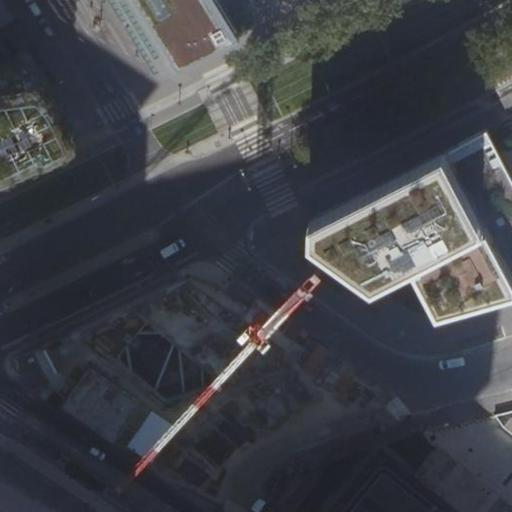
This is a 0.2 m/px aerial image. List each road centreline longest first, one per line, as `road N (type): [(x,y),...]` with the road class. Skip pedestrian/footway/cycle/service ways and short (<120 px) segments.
road 1 (primary): [(511,15),(167,193)]
road 2 (primary): [(205,228),(511,63)]
road 3 (secondary): [(441,391),(371,363),(205,228)]
road 4 (secondary): [(441,391),(275,446),(243,481),(237,511)]
road 5 (primary): [(0,333),(205,228)]
road 6 (residential): [(167,193),(52,0)]
road 7 (secondary): [(0,389),(171,511)]
road 8 (primary): [(167,193),(0,279)]
